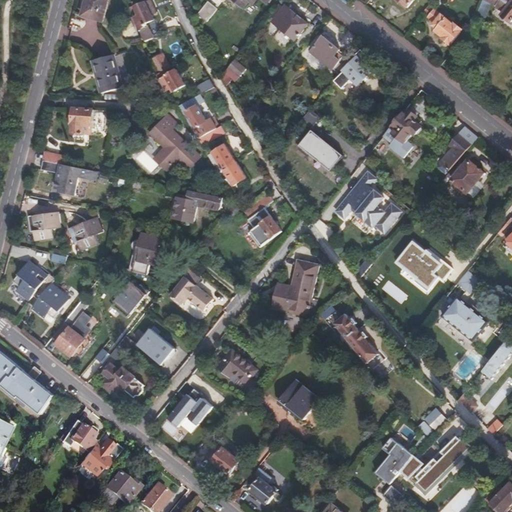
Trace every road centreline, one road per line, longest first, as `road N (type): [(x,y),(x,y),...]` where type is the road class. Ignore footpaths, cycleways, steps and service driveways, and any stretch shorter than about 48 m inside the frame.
road 1 (residential): [(234,511),(0,325)]
road 2 (tertiary): [(63,0),(0,241)]
road 3 (tertiary): [(511,143),(331,0)]
